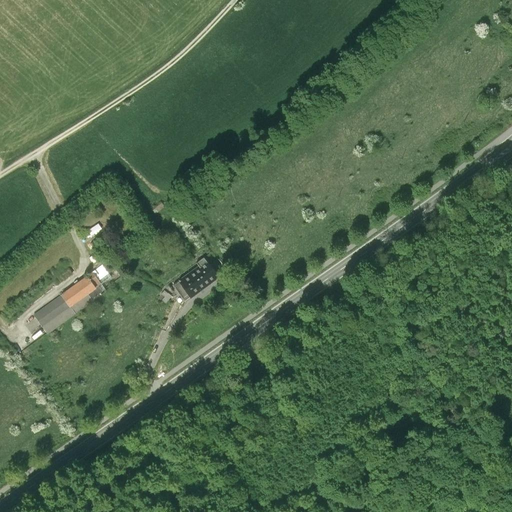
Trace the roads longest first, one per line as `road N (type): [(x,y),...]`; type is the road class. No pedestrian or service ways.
road 1 (secondary): [(511,151),(3,511)]
road 2 (track): [(0,177),(154,76),(236,0)]
